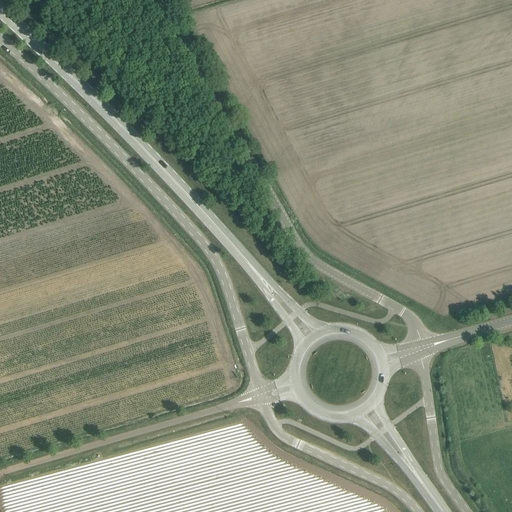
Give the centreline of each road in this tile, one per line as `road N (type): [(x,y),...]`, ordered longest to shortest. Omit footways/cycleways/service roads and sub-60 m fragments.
road 1 (unclassified): [(419,342),(406,314),(309,259),(296,242),(161,0)]
road 2 (unclassified): [(248,353),(205,245),(0,38)]
road 3 (primary): [(259,276),(0,11)]
road 4 (unclassified): [(0,471),(231,404)]
road 5 (unclassified): [(416,511),(389,486),(274,427)]
road 6 (unclassified): [(466,511),(439,473),(421,355)]
